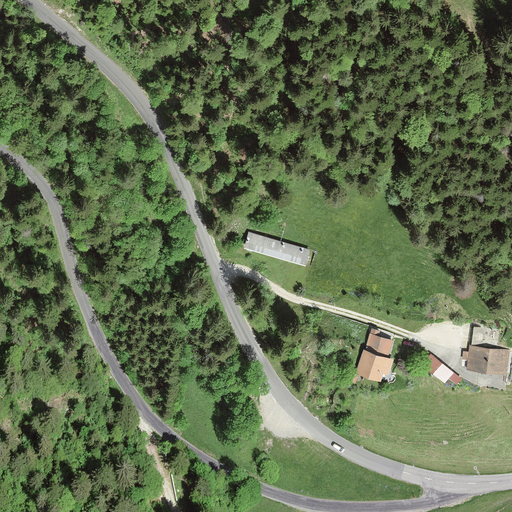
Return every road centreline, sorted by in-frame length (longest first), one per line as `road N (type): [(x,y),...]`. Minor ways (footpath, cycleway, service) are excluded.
road 1 (tertiary): [(29,0),(119,78),(154,122),(234,315),(287,402),(358,454),(450,482)]
road 2 (unclassified): [(450,482),(420,504),(321,505),(259,488),(183,446),(115,369),(81,297),(50,197),(0,148)]
road 3 (track): [(444,352),(214,265)]
